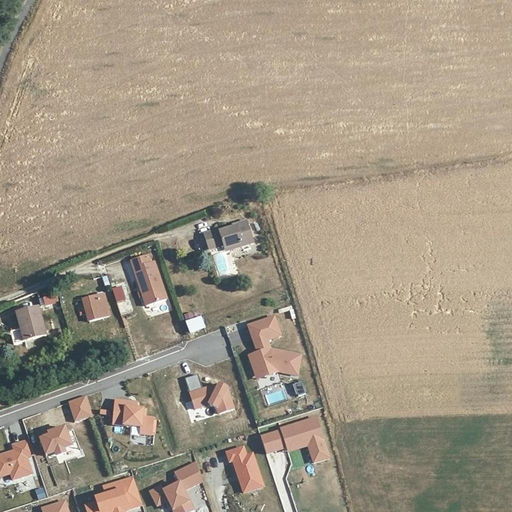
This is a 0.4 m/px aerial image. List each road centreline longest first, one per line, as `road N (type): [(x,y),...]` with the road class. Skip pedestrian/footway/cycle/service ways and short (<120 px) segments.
road 1 (unclassified): [(0,422),(217,340)]
road 2 (unclassified): [(0,301),(155,237)]
